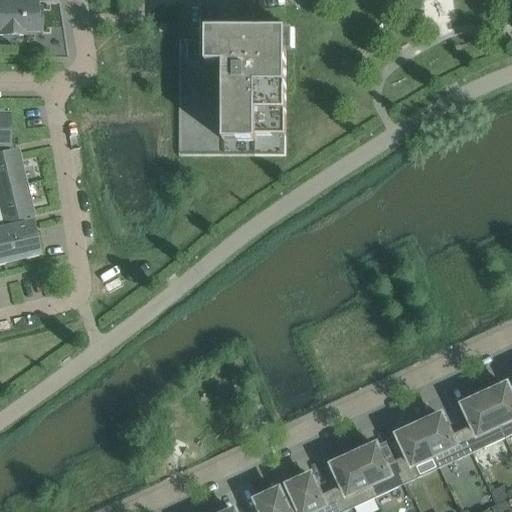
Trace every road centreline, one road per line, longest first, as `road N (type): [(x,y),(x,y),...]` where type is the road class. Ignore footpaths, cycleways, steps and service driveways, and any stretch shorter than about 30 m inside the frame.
road 1 (residential): [(140,511),(511,341)]
road 2 (residential): [(0,315),(78,297),(49,89)]
